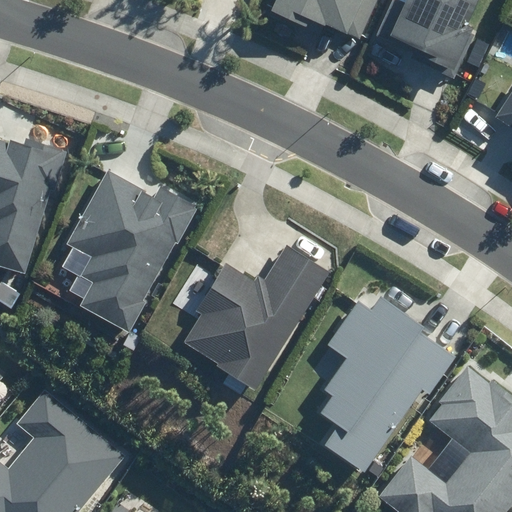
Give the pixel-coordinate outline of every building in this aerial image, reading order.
[(272,0),(268,10),(291,19),(295,10),(364,38),(379,0),(272,0)] [(400,0),(385,31),(455,66),(473,31),(463,26),(476,0),(400,0)] [(511,93),(496,118),(511,128),(511,93)] [(54,189),(65,148),(36,138),(13,139),(0,135),(0,264),(27,272),(48,188),(54,189)] [(131,331),(197,203),(161,185),(157,193),(103,166),(64,242),(88,254),(77,276),(91,283),(80,305),(131,331)] [(325,268),(279,242),(258,279),(222,258),(194,305),(202,310),(181,346),(255,389),(325,268)] [(417,330),(420,324),(378,293),(369,308),(356,299),(325,343),(345,356),(323,388),(330,394),(318,412),(336,423),(323,443),(364,472),(422,388),(429,392),(454,357),(417,330)] [(488,381),(465,363),(438,400),(441,402),(427,421),(469,452),(446,482),(404,451),(372,494),(396,511),(504,511),(511,502),(511,389),(492,375),(488,381)] [(124,457),(38,389),(15,424),(29,435),(4,468),(0,464),(0,511),(95,511),(86,505),(124,457)]
